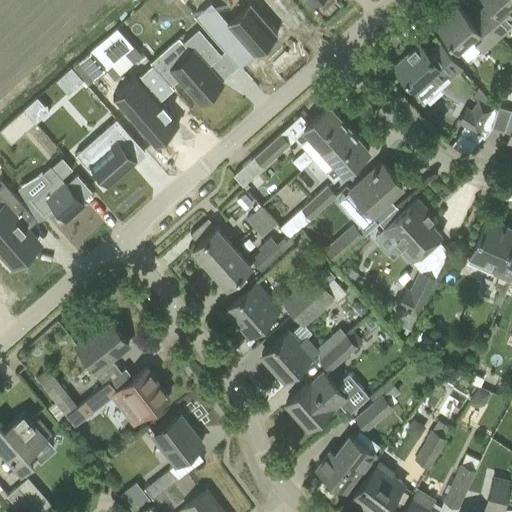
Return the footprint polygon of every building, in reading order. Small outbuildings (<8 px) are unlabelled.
[(16,0),(14,0),(2,11),(27,38),(40,26),(16,0)] [(40,0),(16,0),(40,26),(54,14),(40,0)] [(40,0),(54,14),(69,0),(40,0)] [(511,0),(484,0),(487,3),(478,11),(499,35),(511,24),(511,0)] [(210,2),(194,15),(223,49),(238,36),(254,54),(277,34),(249,2),(227,21),(210,2)] [(499,35),(478,11),(469,19),(457,4),(434,24),(456,50),(458,49),(467,59),(479,48),(481,51),(499,35)] [(2,11),(0,13),(0,35),(14,50),(27,38),(2,11)] [(190,50),(171,67),(200,100),(221,82),(206,65),(221,53),(198,27),(182,41),(190,50)] [(0,35),(0,82),(7,76),(0,68),(0,62),(14,50),(0,35)] [(422,100),(460,67),(439,43),(427,53),(418,43),(393,65),(422,100)] [(125,108),(124,109),(127,113),(127,114),(127,115),(129,113),(135,121),(143,131),(143,130),(150,138),(148,139),(149,140),(150,139),(154,144),(155,143),(153,140),(161,134),(162,135),(168,129),(168,128),(175,121),(177,124),(178,122),(169,112),(170,112),(169,111),(168,112),(161,104),(162,103),(162,102),(161,103),(158,99),(171,87),(172,88),(173,87),(170,85),(158,70),(152,63),(151,64),(152,65),(139,77),(136,74),(135,75),(147,89),(125,108)] [(70,66),(55,80),(67,93),(82,80),(70,66)] [(486,122),(494,109),(479,102),(477,100),(471,110),(468,107),(458,121),(463,124),(468,127),(454,145),(467,154),(481,136),(483,138),(491,125),(486,122)] [(293,136),(313,158),(348,127),(328,104),(293,136)] [(11,118),(23,131),(35,121),(23,108),(11,118)] [(507,140),(511,142),(511,109),(510,109),(503,130),(509,132),(507,140)] [(115,117),(74,153),(90,171),(94,168),(106,183),(133,159),(122,146),(133,137),(115,117)] [(348,127),(313,158),(333,181),(368,149),(348,127)] [(232,174),(242,185),(263,166),(288,143),(279,132),(232,174)] [(48,179),(28,197),(43,214),(53,205),(65,218),(83,202),(61,176),(71,167),(61,156),(51,165),(50,164),(41,171),(48,179)] [(366,174),(349,189),(361,202),(369,211),(369,212),(386,197),(401,183),(381,161),(366,174)] [(0,252),(11,265),(32,247),(31,246),(37,240),(22,223),(31,215),(35,220),(36,219),(0,177),(0,180),(2,183),(0,184),(0,252)] [(280,226),(289,235),(309,217),(335,194),(325,184),(300,207),(280,226)] [(436,219),(416,197),(382,228),(411,261),(441,234),(431,223),(436,219)] [(269,213),(261,204),(245,218),(253,226),(269,213)] [(262,235),(277,221),(269,213),(253,226),(262,235)] [(511,275),(511,243),(511,241),(511,228),(486,216),(466,261),(490,272),(491,270),(510,279),(511,275)] [(350,246),(362,235),(352,224),(332,243),(341,253),(350,246)] [(191,247),(208,266),(232,245),(215,226),(191,247)] [(261,249),(251,257),(262,269),(284,250),(273,238),(271,235),(258,246),(261,249)] [(232,245),(208,266),(225,286),(249,264),(232,245)] [(405,286),(396,304),(402,307),(417,314),(426,296),(435,277),(433,276),(418,269),(409,288),(405,286)] [(282,300),(293,311),(322,285),(312,273),(282,300)] [(279,308),(255,281),(225,308),(249,335),(279,308)] [(322,285),(293,311),(303,323),(333,296),(322,285)] [(75,344),(98,373),(109,364),(107,360),(128,344),(108,318),(75,344)] [(287,330),(261,354),(283,379),(316,349),(305,337),(299,342),(287,330)] [(415,330),(411,345),(435,353),(440,337),(415,330)] [(319,357),(329,369),(355,345),(345,333),(319,357)] [(36,375),(65,413),(76,404),(47,366),(36,375)] [(111,396),(132,423),(168,395),(146,367),(115,391),(116,392),(111,396)] [(347,413),(368,395),(347,372),(334,384),(322,370),(310,381),(300,389),(285,402),(307,428),(323,415),(332,406),(337,401),(347,413)] [(443,373),(438,380),(449,387),(454,379),(443,373)] [(111,396),(116,392),(115,391),(107,380),(76,404),(65,413),(66,414),(66,413),(70,417),(80,409),(85,416),(111,396)] [(477,387),(469,402),(476,406),(482,403),(488,392),(477,387)] [(356,416),(366,427),(392,405),(383,394),(356,416)] [(0,448),(21,472),(33,461),(27,454),(45,438),(30,422),(32,421),(30,418),(28,419),(22,412),(4,428),(0,424),(0,448)] [(153,434),(175,463),(201,443),(179,414),(153,434)] [(415,456),(429,465),(446,438),(432,429),(415,456)] [(316,467),(344,489),(373,452),(350,435),(336,454),(330,449),(316,467)] [(351,497),(370,511),(380,511),(403,483),(391,474),(393,472),(379,460),(351,497)] [(444,500),(457,506),(474,470),(461,463),(444,500)] [(143,487),(152,498),(177,478),(168,467),(143,487)] [(27,476),(17,485),(40,511),(46,511),(53,506),(27,476)] [(485,508),(499,511),(501,511),(509,482),(493,477),(485,508)] [(124,490),(135,505),(148,494),(137,480),(124,490)] [(40,511),(17,485),(6,494),(21,511),(40,511)] [(222,511),(205,490),(183,507),(184,508),(178,511),(222,511)] [(403,511),(433,511),(426,507),(431,499),(417,490),(403,511)]
